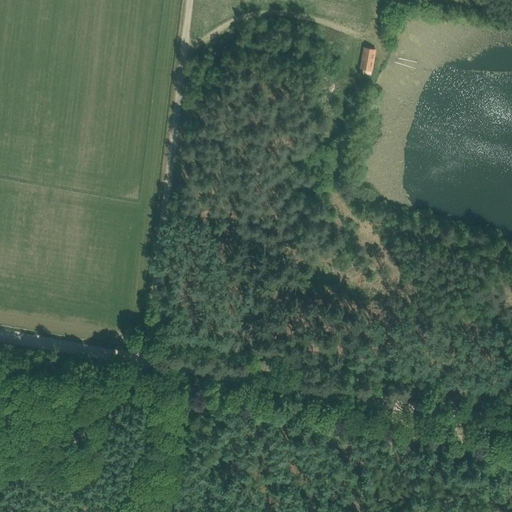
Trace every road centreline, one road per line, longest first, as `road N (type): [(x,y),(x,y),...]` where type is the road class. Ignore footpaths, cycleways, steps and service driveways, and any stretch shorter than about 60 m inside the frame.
road 1 (track): [(511,430),(136,364)]
road 2 (track): [(189,0),(136,364)]
road 3 (track): [(183,56),(232,22),(258,15),(307,17),(355,41)]
road 4 (track): [(136,364),(0,337)]
